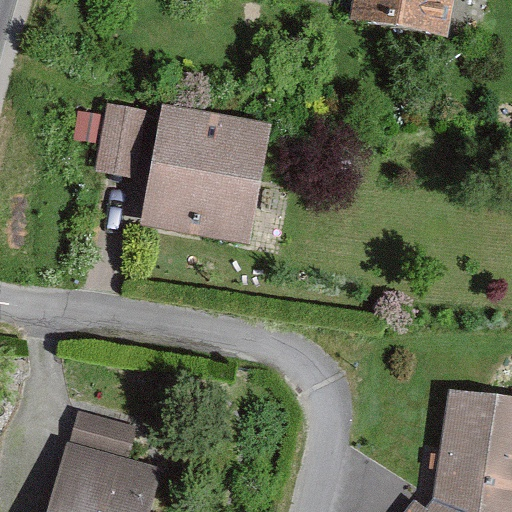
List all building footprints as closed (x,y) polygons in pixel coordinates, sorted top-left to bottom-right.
[(364,0),(359,29),(449,45),(457,0),(364,0)] [(276,136),(163,117),(142,239),(256,258),(276,136)] [(511,511),(511,397),(450,390),(433,496),(426,509),(415,499),(404,511),(511,511)] [(77,418),(68,455),(131,471),(140,434),(77,418)] [(131,471),(68,455),(52,511),(154,511),(163,480),(131,471)]
